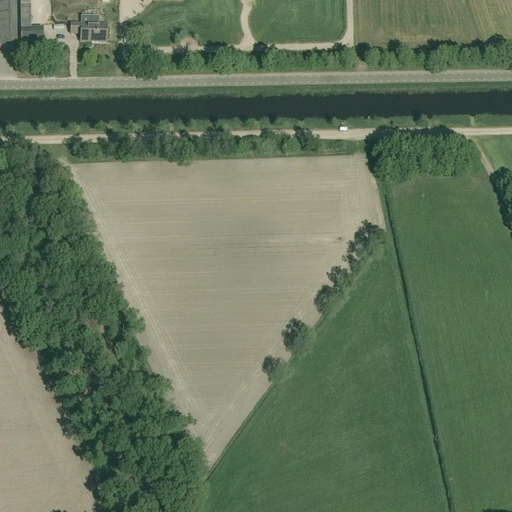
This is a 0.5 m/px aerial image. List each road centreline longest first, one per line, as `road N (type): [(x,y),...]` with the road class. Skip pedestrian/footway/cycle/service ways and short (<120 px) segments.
road 1 (tertiary): [(0,84),(511,76)]
road 2 (track): [(0,140),(468,131)]
